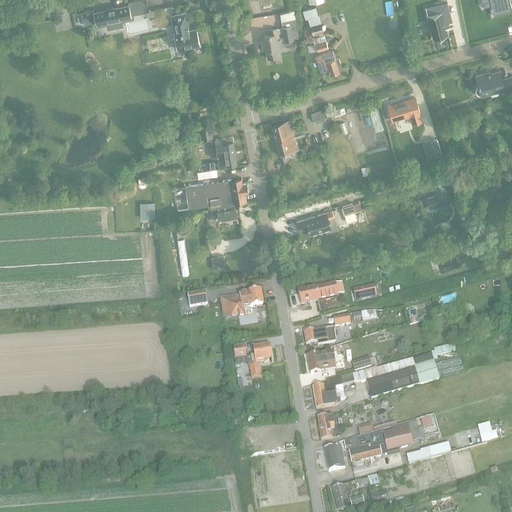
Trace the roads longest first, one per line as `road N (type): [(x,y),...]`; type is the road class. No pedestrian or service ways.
road 1 (residential): [(317,511),(246,118)]
road 2 (unclassified): [(246,118),(511,40)]
road 3 (residential): [(246,118),(224,0)]
